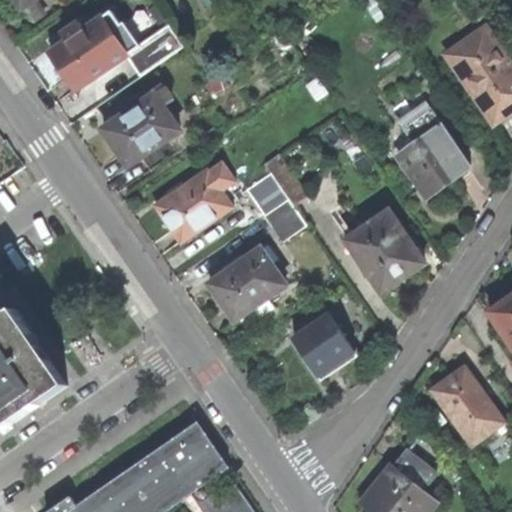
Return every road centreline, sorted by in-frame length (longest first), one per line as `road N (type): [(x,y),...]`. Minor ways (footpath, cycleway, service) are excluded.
road 1 (residential): [(281,486),(389,382),(511,207)]
road 2 (residential): [(0,475),(186,346)]
road 3 (residential): [(186,346),(71,178)]
road 4 (residential): [(281,486),(186,346)]
road 5 (residential): [(71,178),(0,73)]
